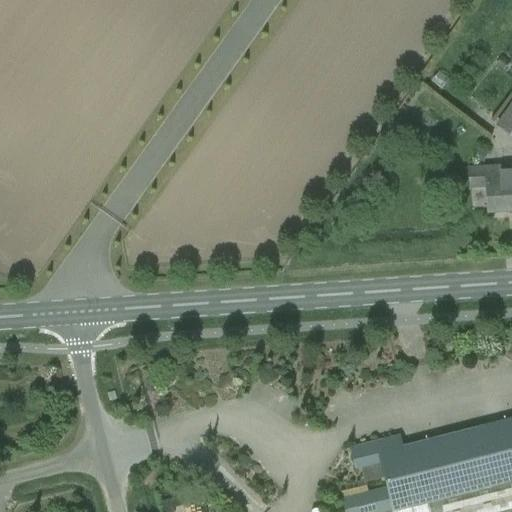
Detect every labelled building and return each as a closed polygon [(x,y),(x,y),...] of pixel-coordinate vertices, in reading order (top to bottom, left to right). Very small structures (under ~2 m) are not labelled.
[(495,67),(503,72),(509,63),(501,58),(495,67)] [(440,90),(448,80),(438,73),(431,83),(440,90)] [(508,136),(511,131),(511,104),(496,127),(508,136)] [(479,150),(475,160),(483,164),(487,154),(479,150)] [(511,212),(511,173),(507,173),(507,168),(468,171),(470,190),(485,188),(487,214),(511,212)] [(344,511),(398,511),(511,483),(511,420),(397,449),(394,438),(350,449),(355,472),(361,471),(363,485),(384,480),(386,489),(341,500),(344,511)] [(511,511),(511,483),(398,511),(511,511)]
